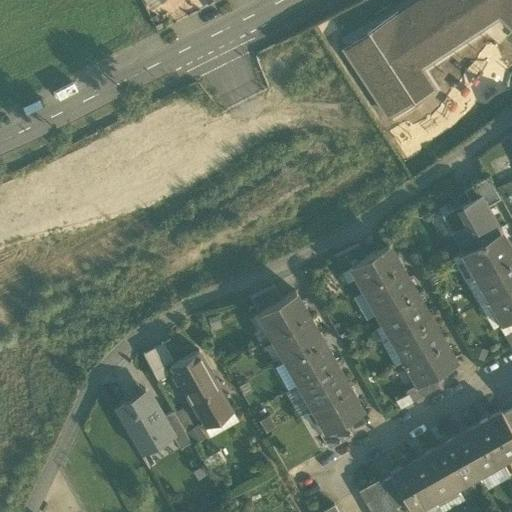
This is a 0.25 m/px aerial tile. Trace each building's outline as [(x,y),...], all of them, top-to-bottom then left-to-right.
[(511,0),(411,0),(365,30),(366,32),(353,40),(359,49),(349,56),(387,114),(411,99),(411,101),(426,92),(412,70),(503,10),(511,18),(511,0)] [(464,188),(470,199),(479,193),(485,204),(499,197),(487,175),(464,188)] [(479,193),(470,199),(461,204),(444,213),(452,228),(464,248),(498,228),(485,204),(479,193)] [(462,249),(475,273),(511,252),(498,228),(464,248),(462,249)] [(357,274),(364,287),(401,266),(387,242),(364,255),(351,263),(352,265),(357,274)] [(333,255),(340,271),(352,265),(351,263),(364,255),(358,243),(333,255)] [(451,255),(465,279),(475,273),(462,249),(451,255)] [(511,283),(511,252),(475,273),(489,297),(511,283)] [(346,281),(357,274),(352,265),(340,271),(346,281)] [(414,290),(401,266),(364,287),(378,311),(414,290)] [(489,297),(475,273),(465,279),(478,302),(489,297)] [(511,283),(489,297),(502,321),(511,315),(511,283)] [(249,296),(258,311),(281,297),(274,284),(249,296)] [(365,317),(378,311),(364,287),(352,294),(365,317)] [(258,311),(271,335),(308,314),(294,290),(281,297),(258,311)] [(428,314),(414,290),(378,311),(383,321),(391,335),(428,314)] [(502,321),(489,297),(478,302),(492,327),(498,323),(502,321)] [(321,337),(308,314),(271,335),(285,358),(321,337)] [(441,337),(428,314),(391,335),(404,358),(441,337)] [(503,332),(511,327),(511,315),(502,321),(498,323),(503,332)] [(373,326),(381,340),(391,335),(383,321),(373,326)] [(511,327),(503,332),(510,344),(511,342),(511,327)] [(404,358),(391,335),(381,340),(394,364),(404,358)] [(335,361),(321,337),(285,358),(298,382),(335,361)] [(455,362),(441,337),(404,358),(418,382),(433,374),(455,362)] [(143,352),(153,370),(161,365),(172,359),(162,341),(143,352)] [(203,419),(206,421),(213,417),(212,413),(228,404),(198,350),(169,366),(200,421),(203,419)] [(348,385),(335,361),(298,382),(311,406),(348,385)] [(153,370),(157,378),(166,373),(161,365),(153,370)] [(406,389),(412,399),(439,384),(433,374),(418,382),(406,389)] [(285,389),(299,413),(311,406),(298,382),(285,389)] [(362,409),(348,385),(311,406),(324,428),(325,429),(344,419),(362,409)] [(114,409),(139,453),(171,434),(172,433),(162,416),(151,397),(143,395),(131,402),(130,400),(114,409)] [(238,420),(228,404),(212,413),(213,417),(206,421),(203,419),(200,421),(209,436),(238,420)] [(511,405),(502,411),(511,429),(511,405)] [(173,411),(184,430),(193,426),(182,406),(173,411)] [(324,428),(311,406),(299,413),(311,436),(319,432),(324,428)] [(500,409),(478,422),(499,460),(511,452),(511,429),(502,411),(500,409)] [(171,434),(179,448),(190,441),(184,430),(173,411),(173,410),(162,416),(172,433),(171,434)] [(319,432),(328,447),(352,433),(344,419),(325,429),(324,428),(319,432)] [(478,422),(456,434),(477,472),(499,460),(478,422)] [(198,423),(193,426),(184,430),(190,441),(192,444),(205,436),(198,423)] [(456,434),(434,447),(455,485),(477,472),(456,434)] [(434,447),(412,459),(433,497),(455,485),(434,447)] [(219,450),(201,460),(207,470),(225,460),(219,450)] [(411,510),(433,497),(412,459),(389,472),(391,475),(405,500),(411,510)] [(499,460),(477,472),(487,488),(508,476),(499,460)] [(391,499),(395,506),(405,500),(391,475),(381,481),(385,488),(391,499)] [(364,500),(385,488),(381,481),(379,478),(358,490),(364,500)] [(433,497),(440,508),(441,511),(463,499),(455,485),(433,497)] [(370,510),(391,499),(385,488),(364,500),(370,510)] [(411,510),(412,511),(433,511),(440,508),(433,497),(411,510)] [(370,511),(391,511),(397,509),(395,506),(391,499),(370,510),(370,511)] [(398,511),(412,511),(411,510),(405,500),(395,506),(397,509),(398,511)] [(338,511),(333,503),(318,511),(338,511)]
